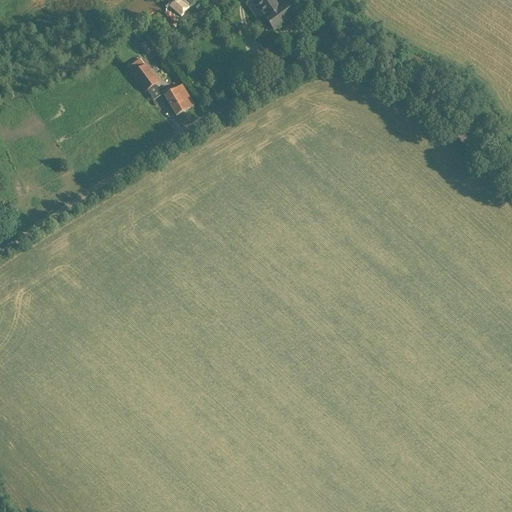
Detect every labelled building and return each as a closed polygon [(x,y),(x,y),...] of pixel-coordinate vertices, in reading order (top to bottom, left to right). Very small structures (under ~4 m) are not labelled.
[(176,0),(176,1),(188,11),(197,0),(203,0),(206,2),(208,0),(176,0)] [(260,24),(263,22),(264,23),(266,21),(274,31),(299,13),(289,0),(283,0),(280,3),(278,0),(250,0),(249,1),(250,2),(246,5),(260,24)] [(246,64),(249,69),(255,78),(285,58),(276,44),(267,49),(246,64)] [(145,93),(159,82),(146,65),(145,66),(140,59),(128,68),(133,75),(132,76),(145,93)] [(164,97),(177,117),(194,106),(182,86),(164,97)] [(0,223),(9,220),(3,207),(3,206),(0,207),(0,223)]
